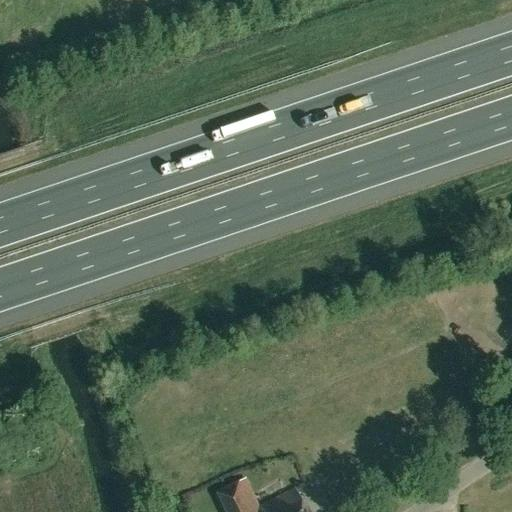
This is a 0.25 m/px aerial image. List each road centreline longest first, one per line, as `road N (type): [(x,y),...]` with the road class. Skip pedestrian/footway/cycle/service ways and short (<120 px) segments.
road 1 (motorway): [(511,53),(0,225)]
road 2 (motorway): [(0,289),(511,118)]
